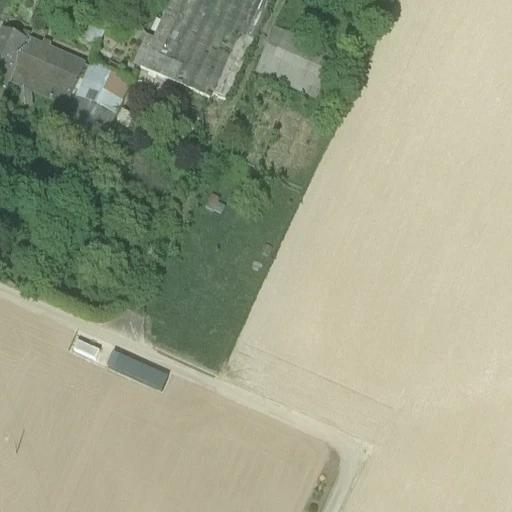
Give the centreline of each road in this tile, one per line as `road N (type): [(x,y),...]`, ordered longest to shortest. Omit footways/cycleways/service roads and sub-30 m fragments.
road 1 (track): [(0,287),(377,452),(348,511)]
road 2 (track): [(290,0),(130,344)]
